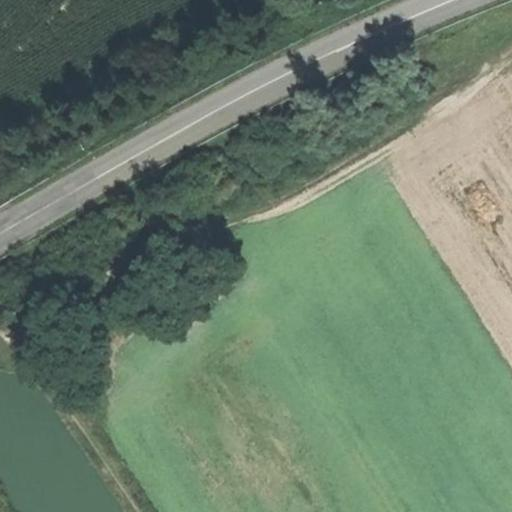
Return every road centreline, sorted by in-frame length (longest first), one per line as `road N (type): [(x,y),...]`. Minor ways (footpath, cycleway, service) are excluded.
road 1 (track): [(511,55),(456,104),(324,187),(206,227),(68,300),(10,342)]
road 2 (secondary): [(0,243),(361,42),(476,0)]
road 3 (track): [(131,511),(0,325)]
